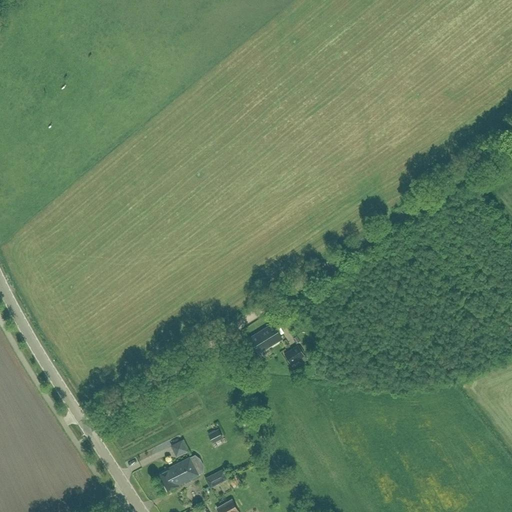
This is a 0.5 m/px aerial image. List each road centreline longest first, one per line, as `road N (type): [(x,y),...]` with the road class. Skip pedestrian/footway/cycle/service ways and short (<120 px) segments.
road 1 (unclassified): [(88,427),(511,130)]
road 2 (secondary): [(88,427),(0,279)]
